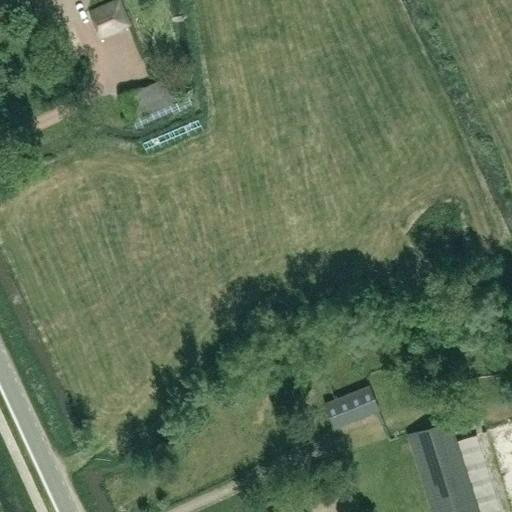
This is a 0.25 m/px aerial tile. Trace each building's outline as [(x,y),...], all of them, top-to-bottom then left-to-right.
[(116,0),(88,13),(99,39),(129,26),(117,0),(116,0)] [(132,119),(173,103),(163,78),(122,95),(132,119)] [(319,401),(331,428),(378,409),(367,381),(319,401)] [(432,511),(478,511),(449,420),(407,434),(432,511)] [(511,511),(511,427),(486,435),(508,511),(511,511)] [(303,511),(299,501),(274,511),(303,511)]
